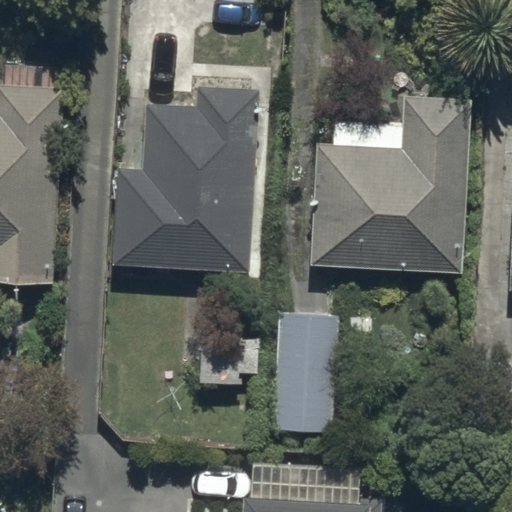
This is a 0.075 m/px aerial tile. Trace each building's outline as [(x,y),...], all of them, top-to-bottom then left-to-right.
[(0,265),(52,267),(58,78),(0,75),(0,265)] [(250,258),(256,76),(194,75),(193,93),(145,91),(143,154),(112,154),(109,255),(250,258)] [(314,133),(309,251),(461,257),(467,86),(403,84),(401,137),(314,133)] [(342,305),(276,304),(276,408),(342,409),(342,305)] [(259,325),(198,324),(197,375),(259,376),(259,325)] [(511,450),(511,356),(492,357),(492,450),(511,450)] [(376,511),(378,485),(242,480),(242,494),(180,492),(179,511),(376,511)]
